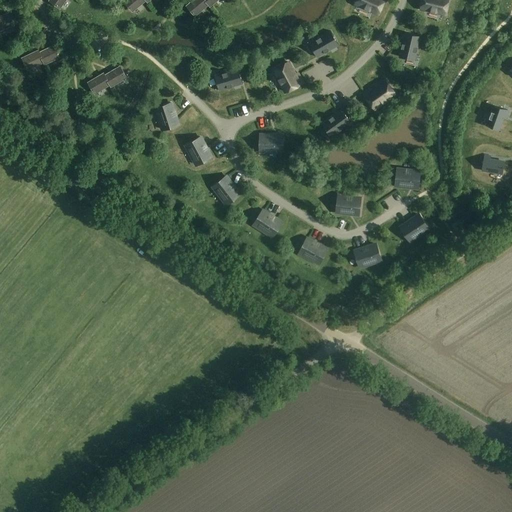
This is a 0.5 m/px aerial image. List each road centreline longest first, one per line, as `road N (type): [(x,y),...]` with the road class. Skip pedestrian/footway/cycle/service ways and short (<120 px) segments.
road 1 (unclassified): [(344,340),(0,124)]
road 2 (unclassified): [(92,511),(344,340)]
road 3 (track): [(511,230),(344,340)]
road 4 (unclassified): [(511,446),(344,340)]
